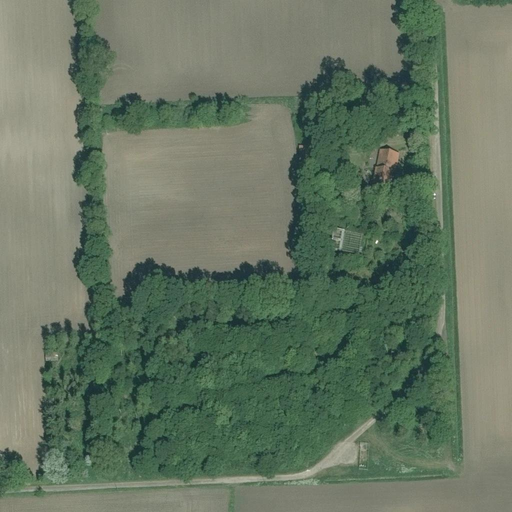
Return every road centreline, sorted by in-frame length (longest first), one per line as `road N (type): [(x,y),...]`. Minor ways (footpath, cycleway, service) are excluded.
road 1 (track): [(428,0),(441,311),(411,383),(364,432)]
road 2 (track): [(0,490),(266,481),(332,459),(364,432)]
